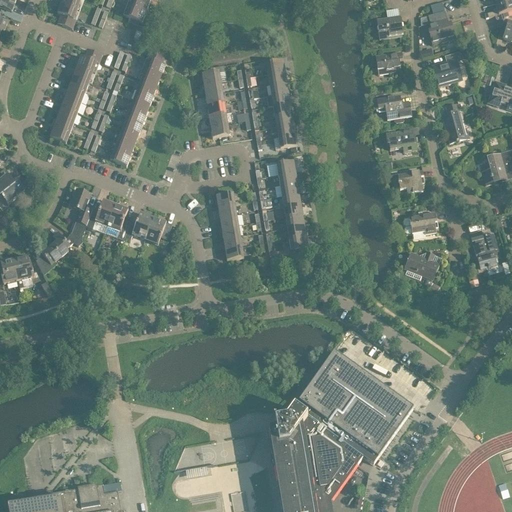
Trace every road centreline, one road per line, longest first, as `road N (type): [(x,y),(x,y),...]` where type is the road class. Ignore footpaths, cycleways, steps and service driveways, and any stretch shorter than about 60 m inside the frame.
road 1 (unclassified): [(461,383),(334,297),(211,308)]
road 2 (residential): [(440,0),(420,4),(413,25),(438,170),(477,203)]
road 3 (unclassified): [(211,308),(0,344)]
road 4 (unknown): [(111,325),(130,511)]
road 5 (unclassified): [(388,511),(401,476),(461,383)]
